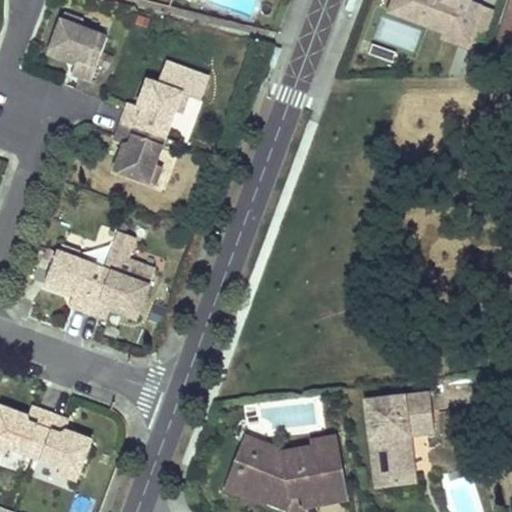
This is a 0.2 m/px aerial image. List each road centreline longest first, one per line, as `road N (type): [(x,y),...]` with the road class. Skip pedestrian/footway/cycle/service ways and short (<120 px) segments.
road 1 (residential): [(179,399),(328,0)]
road 2 (residential): [(0,332),(179,399)]
